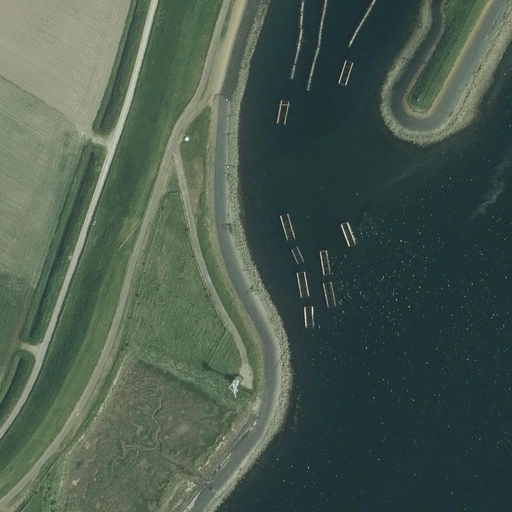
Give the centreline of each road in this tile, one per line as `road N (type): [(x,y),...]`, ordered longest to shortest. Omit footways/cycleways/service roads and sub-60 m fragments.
road 1 (unclassified): [(0,434),(46,342),(155,0)]
road 2 (unclassified): [(173,142),(204,83),(228,0)]
